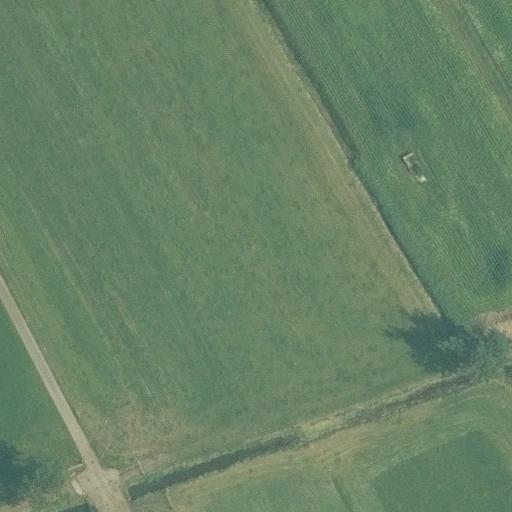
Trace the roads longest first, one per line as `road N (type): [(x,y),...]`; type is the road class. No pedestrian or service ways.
road 1 (track): [(511,348),(16,511)]
road 2 (track): [(100,483),(0,290)]
road 3 (track): [(452,0),(511,106)]
